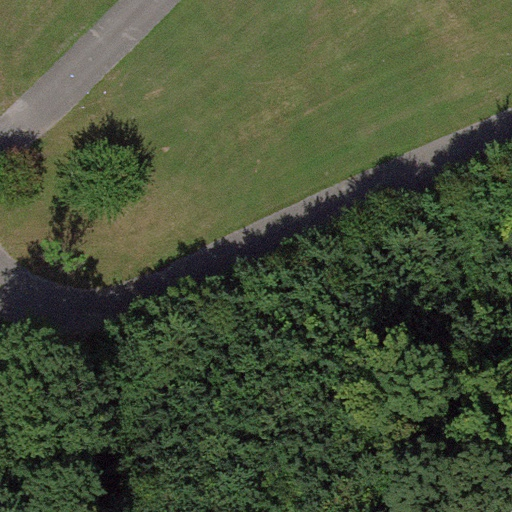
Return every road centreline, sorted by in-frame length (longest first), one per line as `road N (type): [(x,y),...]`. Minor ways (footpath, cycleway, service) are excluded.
road 1 (track): [(0,277),(50,307),(122,309),(511,152)]
road 2 (track): [(0,151),(151,0)]
